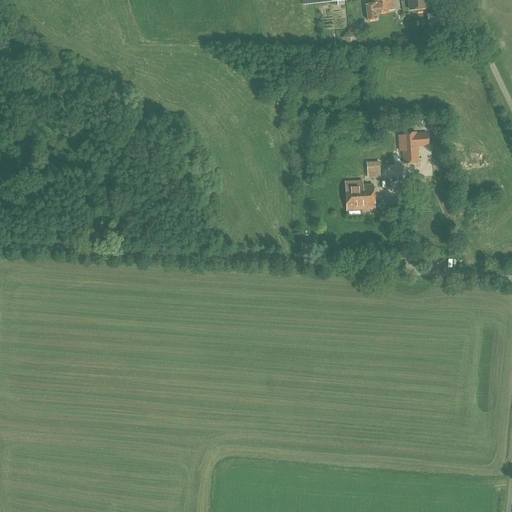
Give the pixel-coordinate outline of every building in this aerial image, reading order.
[(368,20),(377,19),(376,12),(394,10),(392,0),(370,0),(371,4),(366,4),(368,20)] [(408,0),(409,9),(426,7),(425,0),(408,0)] [(427,137),(399,137),(399,154),(404,154),(404,165),(417,165),(417,148),(428,148),(427,137)] [(363,185),(363,181),(345,182),(347,210),(375,209),(373,185),(363,185)] [(315,255),(316,243),(302,242),(301,254),(315,255)]
